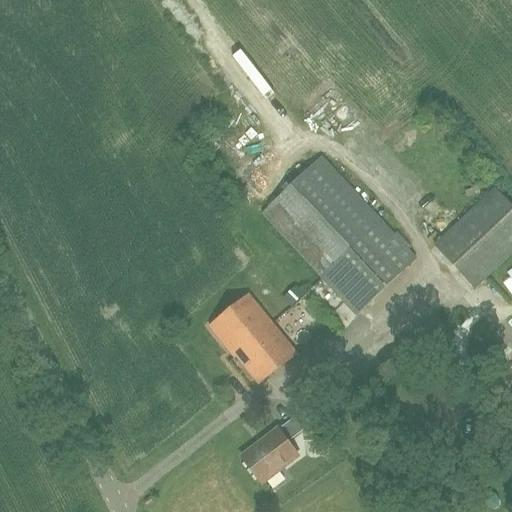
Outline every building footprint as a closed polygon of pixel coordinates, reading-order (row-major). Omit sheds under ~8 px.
[(263,214),(323,278),(357,314),(415,260),(321,159),(263,214)] [(474,289),(511,253),(511,207),(495,190),(435,247),(474,289)] [(297,355),(249,295),(208,328),(235,360),(238,358),(260,385),(297,355)] [(295,348),(318,330),(297,303),(274,321),(295,348)] [(429,328),(409,346),(371,382),(432,447),(471,411),(428,365),(447,347),(429,328)] [(511,367),(483,391),(511,427),(511,367)] [(301,456),(281,431),(245,460),(265,485),(301,456)]
